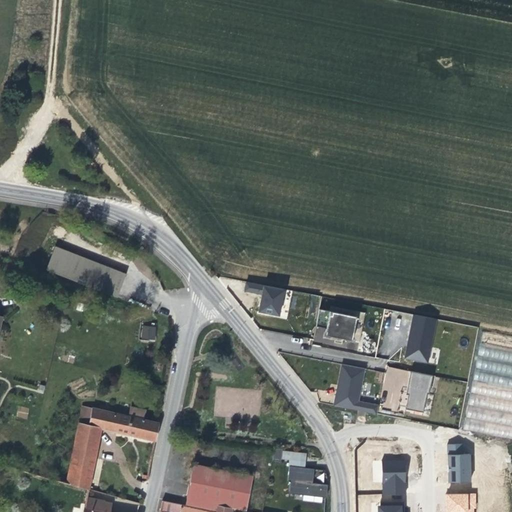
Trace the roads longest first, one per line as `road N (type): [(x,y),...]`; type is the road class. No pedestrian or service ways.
road 1 (tertiary): [(0,195),(150,225),(205,285)]
road 2 (residential): [(205,285),(188,317),(148,511)]
road 3 (track): [(56,0),(48,113),(0,186)]
road 4 (tertiary): [(205,285),(326,441)]
road 5 (residential): [(326,441),(366,430),(425,436),(429,511)]
